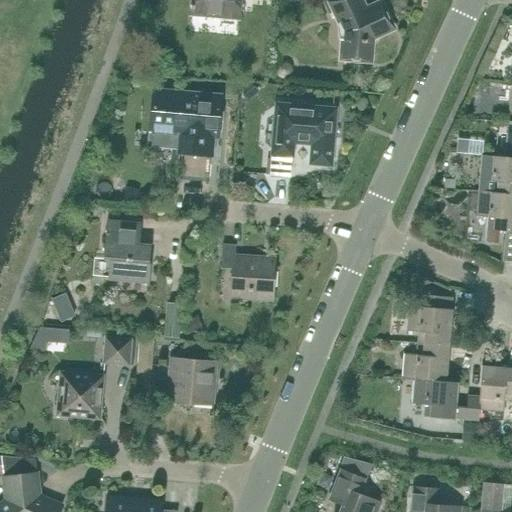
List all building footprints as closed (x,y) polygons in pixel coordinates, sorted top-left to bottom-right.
[(191,0),(190,16),(239,20),(240,0),(191,0)] [(380,4),(365,11),(359,0),(338,0),(331,3),(344,31),(342,58),(369,60),(371,38),(392,28),(380,4)] [(288,29),(276,28),(275,45),(287,46),(288,29)] [(151,131),(149,145),(180,148),(179,152),(211,155),(213,134),(217,134),(220,96),(154,91),(151,131)] [(335,110),(294,107),(282,106),(277,154),(271,154),(269,177),(289,178),(292,142),(313,143),(311,163),(330,165),(335,110)] [(482,155),(484,144),(474,143),(473,154),(482,155)] [(511,158),(506,158),(482,155),(480,181),(491,182),(490,192),(490,193),(511,194),(511,158)] [(511,194),(490,193),(490,192),(479,191),(476,216),(488,217),(487,229),(511,231),(511,194)] [(138,245),(139,225),(106,222),(103,259),(111,260),(109,279),(147,282),(150,246),(138,245)] [(235,257),(236,245),(223,244),(221,268),(233,269),(231,297),(272,300),(275,259),(235,257)] [(452,310),(453,298),(422,295),(421,307),(409,306),(407,331),(419,332),(418,343),(449,346),(452,310)] [(168,300),(165,337),(179,338),(182,301),(168,300)] [(42,352),(46,341),(37,337),(32,348),(42,352)] [(129,366),(131,340),(105,337),(103,363),(129,366)] [(151,375),(154,338),(139,337),(136,373),(151,375)] [(373,351),(379,351),(381,346),(378,341),(372,342),(370,347),(373,351)] [(446,382),(446,381),(449,346),(418,343),(417,355),(405,354),(403,379),(415,380),(446,382)] [(212,404),(215,363),(171,359),(168,401),(212,404)] [(511,368),(482,366),(479,396),(480,397),(479,409),(503,411),(504,400),(511,400),(511,368)] [(100,420),(103,376),(59,372),(56,416),(100,420)] [(446,381),(446,382),(415,380),(413,404),(424,405),(423,417),(478,421),(479,409),(480,397),(479,396),(467,395),(466,407),(456,406),(458,382),(446,381)] [(0,474),(2,474),(6,477),(8,501),(0,507),(0,511),(59,511),(61,509),(40,500),(37,476),(37,473),(35,460),(34,460),(29,460),(27,459),(6,457),(2,457),(0,456),(0,474)] [(340,470),(329,499),(342,505),(339,511),(376,511),(380,503),(358,495),(365,480),(370,466),(345,458),(340,470)] [(509,511),(511,485),(483,483),(480,510),(500,511),(509,511)] [(437,506),(439,490),(413,487),(410,511),(460,511),(460,508),(437,506)] [(106,496),(104,511),(176,511),(161,510),(162,501),(106,496)]
